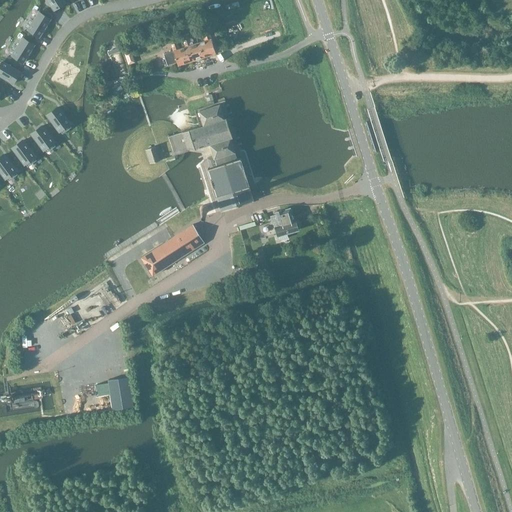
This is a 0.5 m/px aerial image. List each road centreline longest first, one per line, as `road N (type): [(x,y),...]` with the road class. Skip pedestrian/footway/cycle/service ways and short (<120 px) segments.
road 1 (tertiary): [(476,511),(329,36)]
road 2 (residential): [(329,36),(223,69),(134,78)]
